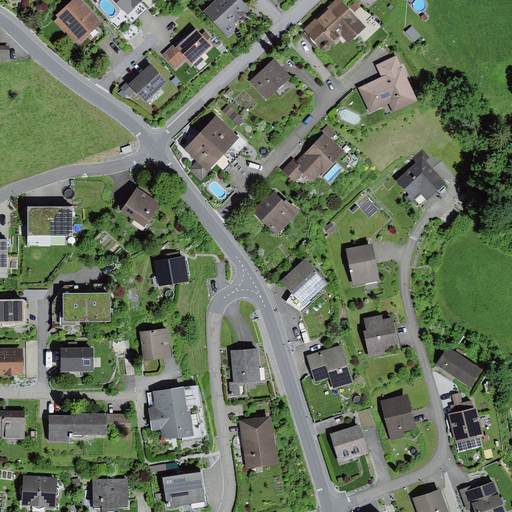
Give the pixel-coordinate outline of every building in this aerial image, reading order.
[(103,23),(81,0),(72,0),(57,15),(59,18),(55,21),(76,44),(79,40),(82,43),(103,23)] [(114,0),(128,14),(143,0),(114,0)] [(241,0),(215,0),(203,11),(227,37),(235,31),(235,23),(250,9),(241,0)] [(340,0),(335,0),(302,31),(321,51),(325,52),(330,51),(330,46),(341,37),(349,46),(368,29),(340,0)] [(356,1),(350,7),(355,12),(361,7),(356,1)] [(412,27),(406,33),(415,43),(421,37),(412,27)] [(195,29),(176,46),(188,59),(192,63),(211,46),(195,29)] [(188,59),(176,46),(174,44),(162,55),(176,69),(188,59)] [(9,46),(0,46),(0,61),(9,62),(9,46)] [(387,79),(367,88),(378,111),(398,102),(401,110),(425,99),(405,54),(380,65),(387,79)] [(280,63),(255,83),(270,101),(295,80),(280,63)] [(128,81),(120,88),(129,97),(134,92),(144,103),(167,82),(150,64),(130,83),(128,81)] [(230,89),(225,93),(229,97),(234,93),(230,89)] [(228,105),(222,111),(239,126),(245,120),(228,105)] [(216,118),(200,134),(223,156),(233,146),(238,151),(247,142),(239,135),(237,137),(216,118)] [(328,126),(323,132),(330,139),(336,133),(328,126)] [(223,156),(200,134),(185,150),(197,162),(189,170),(202,182),(210,173),(209,171),(223,156)] [(342,151),(323,134),(297,163),(293,159),(282,172),(295,183),(303,174),(313,183),(342,151)] [(131,145),(122,148),(124,154),(133,151),(131,145)] [(451,184),(424,156),(400,180),(417,198),(423,192),(433,202),(451,184)] [(138,188),(154,198),(156,196),(159,198),(163,193),(152,186),(150,189),(142,183),(138,188)] [(154,198),(138,188),(122,211),(145,227),(161,204),(154,198)] [(272,192),(253,213),(277,235),(299,211),(287,201),(285,203),(272,192)] [(69,199),(49,200),(50,228),(69,228),(69,199)] [(49,200),(29,200),(29,229),(50,228),(49,200)] [(331,223),(324,228),(329,235),(336,229),(331,223)] [(11,232),(0,232),(0,261),(11,261),(11,232)] [(373,244),(346,249),(353,286),(365,283),(367,291),(379,288),(378,281),(380,281),(373,244)] [(194,256),(163,262),(168,287),(200,280),(194,256)] [(306,256),(281,279),(291,291),(286,300),(302,311),(322,292),(321,290),(329,281),(306,256)] [(86,295),(63,295),(63,323),(87,323),(86,295)] [(110,295),(86,295),(87,323),(110,323),(110,295)] [(24,302),(0,301),(0,324),(24,325),(24,302)] [(382,317),(364,320),(366,332),(364,332),(369,359),(386,356),(384,348),(399,345),(394,319),(383,321),(382,317)] [(168,328),(140,332),(144,361),(172,357),(168,328)] [(69,349),(60,349),(60,374),(94,374),(94,349),(77,349),(77,343),(69,343),(69,349)] [(341,345),(306,356),(315,383),(329,378),(333,390),(354,384),(341,345)] [(486,371),(452,348),(441,365),(475,388),(486,371)] [(24,350),(0,350),(0,375),(23,376),(24,350)] [(258,350),(230,352),(232,382),(230,383),(231,396),(239,396),(238,385),(260,384),(258,350)] [(125,358),(127,375),(135,374),(133,357),(125,358)] [(492,383),(485,385),(487,397),(494,396),(492,383)] [(185,387),(154,392),(156,407),(149,409),(153,432),(162,430),(163,440),(196,435),(192,410),(188,410),(185,387)] [(460,393),(452,395),(455,405),(462,404),(460,393)] [(407,395),(381,401),(391,441),(404,438),(402,432),(416,429),(407,395)] [(452,414),(448,415),(455,445),(484,438),(477,409),(474,410),(472,401),(462,404),(455,405),(450,406),(452,414)] [(26,409),(0,409),(0,437),(6,438),(8,440),(26,440),(26,409)] [(70,416),(50,416),(49,442),(71,442),(71,436),(106,437),(106,430),(107,415),(70,414),(70,416)] [(131,415),(107,415),(106,430),(131,431),(131,415)] [(271,417),(240,421),(247,469),(277,465),(271,417)] [(359,425),(330,435),(339,463),(368,454),(359,425)] [(202,474),(163,479),(167,510),(187,507),(206,504),(202,474)] [(57,479),(24,477),(22,507),(56,509),(56,498),(59,496),(59,491),(57,489),(57,479)] [(80,479),(73,480),(73,489),(81,488),(80,479)] [(128,480),(93,480),(92,509),(118,510),(118,511),(138,511),(139,501),(128,501),(128,480)] [(470,488),(461,491),(466,508),(473,506),(474,511),(505,511),(496,482),(471,490),(470,488)] [(448,511),(441,490),(413,499),(417,511),(448,511)]
